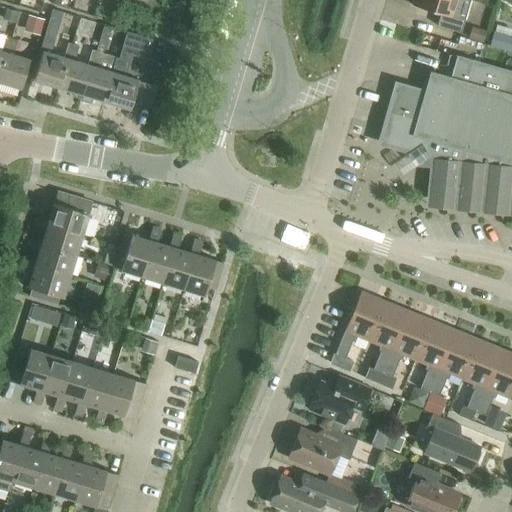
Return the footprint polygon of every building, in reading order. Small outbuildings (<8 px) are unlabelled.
[(461,33),(471,0),(412,0),(412,2),(414,2),(413,5),(441,14),(437,26),(461,33)] [(190,32),(202,35),(209,11),(196,8),(190,32)] [(6,9),(3,20),(15,23),(18,13),(6,9)] [(29,16),(24,32),(39,36),(43,20),(29,16)] [(48,23),(44,36),(45,36),(55,39),(59,26),(48,23)] [(92,50),(88,64),(88,65),(91,66),(82,95),(106,102),(115,73),(112,72),(116,57),(104,54),(108,40),(112,27),(104,25),(96,51),(92,50)] [(471,28),(468,39),(483,43),(486,32),(471,28)] [(115,73),(106,102),(130,109),(133,101),(137,102),(138,103),(150,106),(151,107),(156,91),(155,91),(143,87),(141,87),(137,86),(139,79),(125,75),(129,62),(131,56),(146,60),(152,40),(127,32),(123,43),(119,58),(116,57),(112,72),(115,73)] [(493,32),(489,47),(511,53),(511,37),(494,33),(493,32)] [(0,70),(5,53),(2,52),(7,37),(10,38),(10,37),(0,34),(0,70)] [(35,81),(59,88),(67,59),(64,58),(64,57),(51,53),(55,39),(45,36),(40,51),(43,52),(35,81)] [(5,53),(0,70),(0,82),(21,89),(30,59),(14,54),(18,40),(10,37),(10,38),(7,37),(2,52),(5,53)] [(67,59),(59,88),(82,95),(91,66),(88,65),(88,64),(75,60),(79,46),(69,43),(64,57),(64,58),(67,59)] [(383,128),(380,138),(388,141),(411,147),(415,149),(419,154),(424,161),(432,162),(428,198),(454,201),(483,203),(510,206),(511,185),(511,72),(449,55),(446,67),(443,77),(432,74),(425,97),(394,89),(383,128)] [(58,192),(49,221),(48,225),(83,236),(90,215),(93,203),(58,192)] [(46,229),(42,242),(43,242),(42,245),(77,256),(83,236),(48,225),(49,221),(35,217),(32,225),(46,229)] [(124,235),(118,255),(114,267),(121,270),(121,271),(142,278),(153,243),(157,243),(161,230),(153,227),(149,240),(132,235),(132,237),(124,235)] [(107,233),(104,242),(113,245),(116,236),(107,233)] [(153,243),(142,278),(162,284),(173,249),(177,250),(177,249),(181,236),(174,234),(170,247),(157,243),(153,243)] [(26,246),(40,250),(36,263),(35,267),(71,277),(77,256),(42,245),(43,242),(42,242),(29,238),(26,246)] [(173,249),(162,284),(183,290),(194,255),(198,256),(198,255),(202,242),(195,240),(191,253),(177,249),(177,250),(173,249)] [(106,254),(103,263),(112,266),(115,257),(106,254)] [(183,290),(183,291),(204,297),(207,287),(215,289),(223,264),(215,261),(216,261),(198,255),(198,256),(194,255),(183,290)] [(64,298),(71,277),(35,267),(36,263),(23,258),(20,266),(34,270),(29,287),(64,298)] [(97,264),(93,277),(107,282),(112,269),(97,264)] [(360,292),(335,354),(345,359),(353,340),(355,341),(357,336),(368,341),(385,302),(360,292)] [(381,351),(373,370),(368,368),(364,379),(379,385),(408,311),(385,302),(368,341),(380,346),(379,350),(381,351)] [(33,307),(30,319),(44,324),(48,311),(33,307)] [(408,311),(379,385),(392,390),(396,379),(392,378),(400,359),(402,360),(403,355),(415,360),(430,320),(408,311)] [(64,314),(60,327),(71,330),(75,318),(64,314)] [(430,320),(415,360),(427,365),(425,369),(427,370),(420,389),(430,393),(452,329),(430,320)] [(85,321),(82,332),(94,336),(97,325),(85,321)] [(148,332),(147,333),(160,337),(160,336),(164,325),(163,324),(152,321),(151,321),(148,332)] [(174,321),(168,339),(182,343),(187,325),(174,321)] [(452,329),(430,393),(439,397),(446,378),(448,379),(450,374),(462,379),(478,340),(452,329)] [(144,339),(140,352),(153,356),(157,343),(144,339)] [(478,340),(462,379),(474,384),(472,388),(474,389),(466,408),(476,412),(502,350),(478,340)] [(8,381),(37,389),(41,391),(52,355),(31,348),(28,357),(16,354),(8,381)] [(511,353),(502,350),(476,412),(485,416),(493,397),(495,398),(497,394),(509,399),(511,392),(511,353)] [(37,389),(33,403),(41,405),(45,392),(58,396),(62,397),(72,361),(52,355),(41,391),(37,389)] [(198,362),(178,356),(175,368),(195,374),(198,362)] [(62,397),(58,396),(54,409),(61,411),(65,398),(78,402),(78,401),(82,402),(93,367),(72,361),(62,397)] [(78,401),(78,402),(74,415),(82,418),(86,404),(99,408),(103,409),(114,373),(93,367),(82,402),(78,401)] [(103,409),(99,408),(95,422),(103,424),(107,411),(135,419),(146,384),(135,381),(135,380),(114,373),(103,409)] [(344,422),(350,408),(360,413),(365,402),(366,403),(371,391),(338,377),(333,388),(321,383),(310,408),(344,422)] [(413,388),(407,402),(422,409),(428,394),(413,388)] [(429,394),(423,410),(432,414),(439,416),(445,400),(429,394)] [(485,419),(484,424),(499,431),(501,426),(504,419),(504,418),(488,412),(488,413),(485,419)] [(434,429),(424,453),(469,472),(472,464),(476,464),(481,453),(478,450),(479,447),(455,437),(460,425),(439,416),(432,414),(427,426),(434,429)] [(326,427),(321,438),(300,430),(289,457),(329,474),(331,475),(331,474),(339,456),(349,460),(357,440),(326,427)] [(0,439),(0,489),(10,492),(12,482),(23,446),(27,447),(31,434),(23,432),(20,445),(3,440),(0,439)] [(23,446),(12,482),(33,489),(44,453),(48,455),(48,453),(52,440),(44,438),(40,451),(27,447),(23,446)] [(390,438),(385,448),(398,454),(403,443),(390,438)] [(44,453),(33,489),(54,495),(65,459),(69,460),(73,447),(65,444),(61,457),(48,453),(48,455),(44,453)] [(65,459),(54,495),(75,501),(86,466),(89,467),(89,466),(93,453),(85,451),(82,464),(69,460),(65,459)] [(440,474),(414,463),(408,478),(415,481),(405,505),(422,511),(453,511),(460,495),(436,485),(440,474)] [(86,466),(75,501),(95,507),(93,511),(107,511),(118,475),(107,472),(107,471),(89,466),(89,467),(86,466)] [(270,503),(290,511),(319,511),(323,503),(343,511),(351,511),(358,497),(325,484),(302,474),(298,484),(281,477),(270,503)] [(329,474),(325,484),(358,497),(362,499),(363,497),(366,489),(341,478),(331,474),(331,475),(329,474)] [(364,502),(359,511),(377,511),(379,508),(364,502)]
